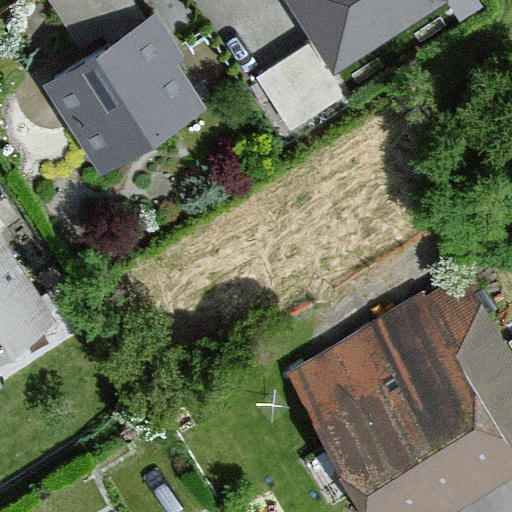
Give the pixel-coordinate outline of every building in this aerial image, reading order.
[(50,0),(79,45),(41,68),(102,164),(206,98),(177,52),(187,46),(158,0),(149,0),(142,5),(138,0),(50,0)] [(298,0),(337,58),(425,0),(298,0)] [(260,58),(295,112),(346,80),(310,26),(260,58)] [(0,345),(51,313),(0,231),(0,345)] [(511,441),(450,326),(314,398),(375,511),(414,511),(511,459),(511,441)]
